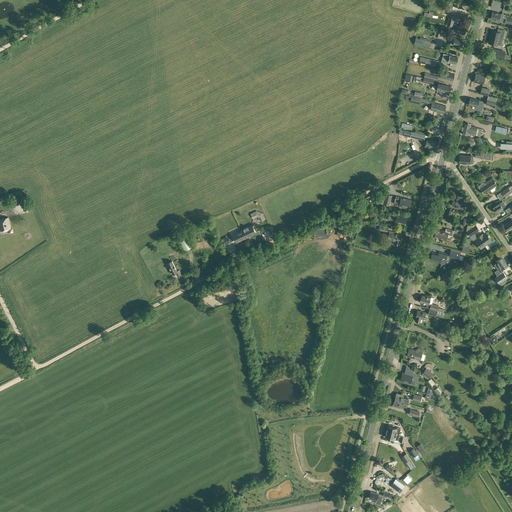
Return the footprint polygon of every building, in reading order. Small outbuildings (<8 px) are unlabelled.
[(502,22),(504,15),(501,14),(493,12),(491,18),(494,19),(494,20),(499,21),(502,22)] [(456,25),(455,29),(453,29),(453,32),(457,33),(457,32),(458,33),(460,33),(464,34),(466,28),(456,25)] [(490,38),(489,43),(497,45),(499,37),(503,38),(505,31),(498,29),(497,32),(492,30),(490,36),(490,38)] [(453,45),(453,44),(460,46),(462,40),(454,38),(452,37),(450,44),(453,45)] [(429,47),(430,42),(416,38),(414,43),(428,47),(429,47)] [(456,63),(457,57),(450,55),(447,54),(445,61),(448,62),(448,61),(456,63)] [(435,66),(436,61),(421,57),(419,62),(435,66)] [(485,62),(483,61),(479,60),(477,68),(487,71),(489,65),(493,66),(494,62),(486,60),(485,62)] [(452,80),(454,74),(444,71),(442,77),(452,80)] [(483,84),(485,76),(476,74),(474,81),(483,84)] [(434,80),(431,80),(416,76),(415,80),(423,81),(423,82),(433,84),(434,80)] [(448,92),(450,86),(442,84),(439,83),(438,89),(441,90),(440,91),(441,91),(441,92),(441,93),(442,93),(442,94),(443,94),(443,93),(444,93),(444,92),(445,92),(445,91),(448,92)] [(490,89),(482,87),(480,94),(488,96),(490,89)] [(420,102),(421,102),(429,104),(428,104),(429,100),(411,95),(410,102),(420,104),(420,102)] [(482,111),(484,102),(479,100),(470,98),(469,104),(476,106),(475,109),(482,111)] [(497,102),(493,101),(487,99),(486,104),(494,106),(494,108),(500,110),(502,105),(496,103),(497,102)] [(430,108),(430,109),(437,111),(437,112),(440,113),(440,112),(444,113),(445,106),(434,103),(434,101),(429,100),(428,104),(429,104),(430,104),(430,108)] [(463,123),(461,132),(468,134),(468,133),(475,135),(477,128),(470,126),(471,125),(463,123)] [(411,132),(410,136),(410,137),(424,140),(425,135),(411,132)] [(434,149),(436,141),(427,139),(425,146),(434,149)] [(459,155),(459,163),(470,163),(470,156),(459,155)] [(480,189),(483,194),(488,191),(497,185),(492,178),(485,183),(483,182),(479,185),(478,187),(480,189)] [(511,184),(511,185),(508,187),(501,191),(505,197),(506,198),(511,194),(511,184)] [(464,201),(461,200),(461,197),(460,197),(460,194),(454,193),(451,208),(453,208),(455,207),(459,208),(459,206),(463,207),(463,205),(464,205),(464,201)] [(392,195),(386,194),(385,194),(383,204),(390,205),(392,195)] [(409,207),(411,200),(401,197),(396,196),(394,203),(399,205),(409,207)] [(502,201),(499,203),(493,207),(496,212),(502,208),(501,206),(504,204),(502,201)] [(453,221),(454,216),(451,215),(453,208),(451,208),(447,207),(445,217),(448,218),(447,220),(453,221)] [(359,218),(371,221),(373,215),(360,212),(359,218)] [(392,219),(391,220),(392,220),(395,221),(395,223),(404,226),(404,223),(405,223),(407,217),(397,214),(393,213),(392,219)] [(0,230),(10,229),(8,218),(0,219),(0,230)] [(275,234),(268,223),(260,229),(267,239),(275,234)] [(347,224),(344,231),(338,229),(336,235),(343,237),(342,241),(347,242),(352,225),(347,224)] [(236,240),(237,242),(245,239),(245,237),(255,232),(252,225),(248,227),(243,229),(244,229),(241,230),(241,231),(233,235),(235,240),(236,240)] [(467,232),(470,236),(479,230),(476,226),(467,232)] [(445,228),(445,232),(436,230),(434,237),(443,239),(446,240),(446,239),(450,240),(451,237),(452,237),(453,230),(445,228)] [(400,241),(401,234),(398,234),(398,233),(389,231),(388,238),(395,240),(394,243),(399,244),(399,241),(400,241)] [(483,235),(482,234),(477,237),(478,238),(475,240),(481,248),(491,241),(490,239),(490,238),(488,235),(487,236),(486,233),(483,235)] [(184,251),(193,247),(187,236),(179,240),(184,251)] [(460,253),(451,250),(449,257),(458,259),(460,253)] [(430,259),(440,262),(441,258),(446,259),(447,254),(439,252),(438,254),(432,252),(431,255),(430,255),(430,258),(430,259)] [(503,269),(509,265),(503,256),(496,261),(497,263),(494,264),(498,269),(500,273),(496,275),(497,276),(495,278),(499,284),(501,286),(506,283),(504,280),(507,278),(503,272),(502,271),(504,271),(503,269)] [(172,261),(167,263),(173,274),(176,272),(178,276),(182,274),(179,270),(177,271),(172,261)] [(429,309),(437,311),(439,306),(431,304),(430,305),(429,304),(431,297),(428,296),(427,297),(421,296),(420,302),(427,304),(426,307),(429,309)] [(416,317),(415,321),(420,322),(421,318),(424,319),(426,313),(418,311),(416,317)] [(421,360),(423,350),(418,348),(417,351),(409,349),(407,356),(421,360)] [(509,360),(503,351),(500,353),(506,362),(509,360)] [(421,373),(429,378),(433,373),(425,368),(421,373)] [(409,375),(402,373),(400,380),(404,381),(403,382),(407,383),(408,382),(411,383),(411,380),(417,381),(419,377),(410,370),(409,375)] [(411,399),(413,400),(419,402),(421,396),(413,393),(411,399)] [(395,400),(407,403),(408,399),(403,398),(404,396),(396,394),(395,400)] [(419,412),(411,409),(409,409),(408,414),(417,417),(419,412)] [(386,431),(399,434),(400,428),(397,427),(397,428),(388,426),(386,431)] [(399,434),(386,431),(385,436),(390,438),(390,439),(393,439),(393,438),(398,440),(399,435),(399,434)] [(416,446),(420,452),(425,449),(420,443),(416,446)] [(381,452),(379,460),(391,463),(393,455),(381,452)] [(401,457),(405,462),(409,469),(413,467),(409,460),(410,459),(406,453),(401,457)] [(403,485),(395,479),(391,485),(399,491),(403,485)] [(380,501),(381,495),(378,494),(371,492),(369,498),(377,500),(380,501)]
